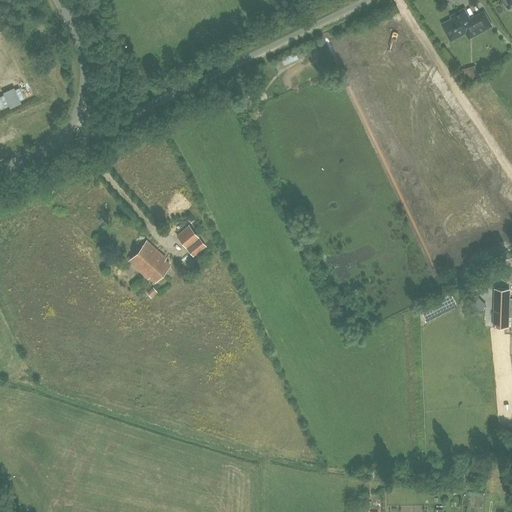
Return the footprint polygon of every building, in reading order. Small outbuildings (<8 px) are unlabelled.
[(457,16),(444,23),(445,26),(445,29),(446,31),(447,33),(449,35),(451,36),(452,39),(465,32),(468,38),(476,34),(491,26),(484,12),(469,20),(464,9),(456,13),(457,16)] [(304,57),(300,49),(273,63),(277,71),(304,57)] [(477,75),(474,66),(461,70),(464,79),(477,75)] [(50,192),(53,187),(48,183),(45,188),(50,192)] [(177,235),(187,247),(198,238),(188,225),(177,235)] [(129,260),(148,277),(149,276),(154,281),(169,264),(164,259),(165,258),(146,241),(129,260)] [(509,289),(495,289),(494,326),(508,326),(508,316),(509,299),(509,289)]
